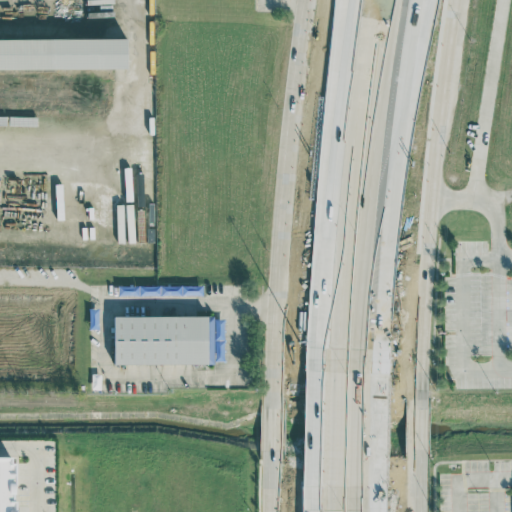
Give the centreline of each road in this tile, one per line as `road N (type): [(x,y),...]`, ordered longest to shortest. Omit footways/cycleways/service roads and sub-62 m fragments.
road 1 (primary): [(310,0),(287,164),(273,511)]
road 2 (primary): [(421,511),(456,0)]
road 3 (motorway): [(358,68),(331,380)]
road 4 (motorway): [(351,377),(380,135)]
road 5 (motorway): [(380,135),(418,0)]
road 6 (motorway): [(380,135),(401,0)]
road 7 (motorway): [(349,498),(351,377)]
